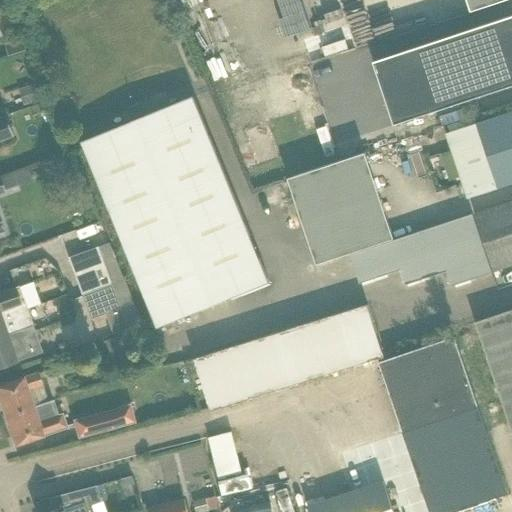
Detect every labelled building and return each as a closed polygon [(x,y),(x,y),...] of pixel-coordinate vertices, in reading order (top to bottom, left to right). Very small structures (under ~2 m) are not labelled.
[(465,0),(470,12),(507,0),(465,0)] [(511,16),(372,62),(393,126),(511,86),(511,16)] [(362,60),(427,40),(424,30),(334,57),(342,80),(351,77),(359,102),(373,97),(362,60)] [(24,38),(5,44),(8,55),(28,49),(24,38)] [(23,88),(28,103),(37,99),(32,84),(23,88)] [(81,143),(157,328),(268,282),(192,97),(81,143)] [(126,110),(131,122),(142,118),(137,105),(126,110)] [(511,183),(511,112),(476,124),(446,135),(467,199),(497,188),(497,189),(511,183)] [(0,140),(13,136),(6,115),(0,117),(0,140)] [(265,121),(239,131),(253,167),(279,156),(265,121)] [(365,153),(287,178),(316,264),(393,238),(365,153)] [(511,202),(474,215),(493,272),(511,265),(511,202)] [(472,214),(348,256),(350,262),(351,261),(359,284),(400,270),(405,285),(446,272),(451,287),(492,273),(472,214)] [(69,258),(75,275),(105,264),(99,247),(69,258)] [(75,275),(82,295),(112,284),(105,264),(75,275)] [(32,278),(41,300),(65,291),(57,269),(32,278)] [(112,284),(82,295),(91,320),(106,314),(112,335),(128,329),(115,292),(112,284)] [(0,347),(9,344),(6,335),(32,327),(18,287),(0,292),(0,347)] [(70,300),(55,306),(60,320),(75,315),(70,300)] [(210,412),(384,357),(367,305),(194,359),(210,412)] [(511,309),(476,322),(511,433),(511,309)] [(9,344),(0,347),(0,367),(31,357),(41,353),(32,327),(6,335),(9,344)] [(378,363),(428,511),(454,511),(507,494),(454,337),(378,363)] [(0,385),(0,406),(3,417),(47,402),(37,373),(12,381),(0,385)] [(47,402),(3,417),(14,446),(65,428),(61,415),(53,417),(48,403),(47,402)] [(114,410),(73,421),(78,439),(119,428),(114,410)] [(203,436),(214,479),(239,473),(228,430),(203,436)] [(393,511),(383,481),(307,507),(308,511),(393,511)] [(147,509),(147,511),(185,511),(183,501),(147,509)]
